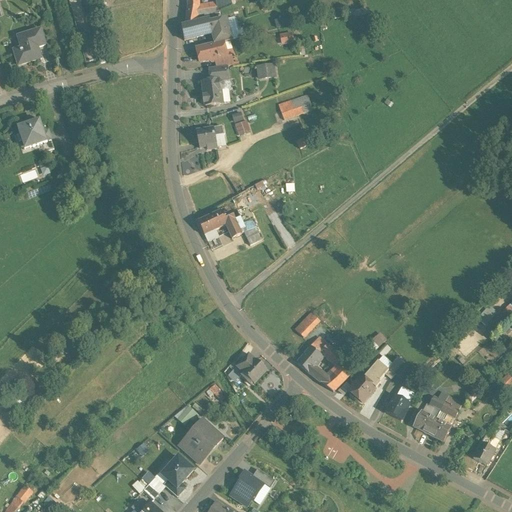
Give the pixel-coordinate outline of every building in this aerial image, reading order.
[(198,0),(187,0),(188,8),(185,26),(197,22),(197,16),(199,7),(198,0)] [(217,0),(218,4),(219,9),(219,12),(220,12),(245,8),(243,0),(217,0)] [(199,7),(197,16),(219,9),(218,4),(199,7)] [(219,9),(197,16),(197,22),(220,13),(220,12),(219,12),(219,9)] [(276,26),(289,25),(289,18),(275,19),(276,26)] [(209,20),(182,28),(185,41),(197,38),(213,34),(210,26),(209,20)] [(226,20),(215,23),(215,24),(210,26),(213,34),(212,34),(214,40),(230,35),(226,20)] [(41,30),(18,37),(21,48),(13,50),(18,66),(41,59),(38,48),(45,46),(41,30)] [(293,33),(281,34),(282,45),(294,43),(293,33)] [(230,35),(214,40),(215,45),(223,43),(231,41),(230,35)] [(215,45),(196,50),(200,63),(208,61),(212,63),(216,62),(228,59),(227,58),(223,43),(215,45)] [(228,59),(216,62),(217,68),(227,67),(234,66),(231,57),(227,58),(228,59)] [(276,65),(259,68),(260,81),(278,79),(276,65)] [(217,68),(209,69),(211,83),(220,82),(221,82),(229,81),(227,67),(217,68)] [(211,83),(202,84),(204,97),(203,97),(204,105),(205,105),(205,107),(222,105),(221,92),(225,86),(221,82),(220,82),(211,83)] [(307,97),(279,107),(284,121),(312,111),(307,97)] [(240,115),(234,117),(236,124),(243,121),(240,115)] [(40,121),(17,128),(20,136),(16,137),(18,145),(27,142),(30,149),(37,147),(47,144),(47,143),(51,141),(48,133),(44,134),(40,121)] [(250,133),(247,123),(241,124),(245,135),(250,133)] [(241,124),(235,126),(239,137),(245,135),(241,124)] [(222,128),(213,130),(215,138),(224,136),(222,128)] [(213,130),(196,133),(200,150),(207,148),(208,151),(217,150),(217,149),(215,138),(213,130)] [(224,136),(215,138),(217,149),(226,147),(224,136)] [(307,138),(296,143),(300,150),(311,145),(307,138)] [(47,144),(37,147),(40,154),(54,150),(51,141),(47,143),(47,144)] [(53,172),(25,183),(28,192),(40,188),(42,192),(55,187),(52,181),(59,179),(56,171),(53,172)] [(243,200),(234,204),(238,211),(246,207),(243,200)] [(221,211),(198,223),(205,236),(226,226),(235,222),(231,213),(224,216),(221,211)] [(235,222),(226,226),(232,240),(241,235),(235,222)] [(254,225),(242,231),(247,239),(258,234),(254,225)] [(258,234),(247,239),(251,247),(262,242),(258,234)] [(217,237),(207,242),(211,250),(221,245),(217,237)] [(488,308),(476,321),(485,328),(496,315),(488,308)] [(319,322),(312,315),(307,320),(315,327),(319,322)] [(315,327),(307,320),(296,331),(303,339),(315,327)] [(327,346),(319,339),(311,347),(319,355),(321,353),(327,346)] [(343,360),(327,346),(321,353),(337,367),(339,365),(343,360)] [(319,355),(311,347),(297,364),(308,374),(313,367),(322,357),(319,355)] [(248,355),(236,368),(243,374),(256,361),(255,361),(248,355)] [(385,376),(391,381),(396,374),(404,365),(397,359),(387,371),(389,372),(385,376)] [(267,371),(256,361),(243,374),(243,375),(253,383),(254,384),(267,371)] [(385,376),(389,372),(387,371),(378,363),(371,370),(370,369),(363,379),(376,390),(380,384),(379,383),(385,376)] [(414,374),(404,365),(396,374),(405,383),(414,374)] [(321,375),(313,367),(308,374),(316,380),(321,375)] [(335,369),(326,377),(328,379),(323,385),(333,393),(343,384),(342,382),(348,378),(339,369),(337,367),(335,369)] [(228,377),(235,383),(243,374),(236,368),(228,377)] [(253,383),(243,375),(243,374),(241,376),(251,385),(253,383)] [(321,375),(316,380),(323,385),(328,379),(326,377),(321,375)] [(361,377),(348,393),(350,394),(350,397),(353,400),(356,399),(361,404),(364,403),(376,390),(363,379),(361,377)] [(511,380),(508,377),(496,387),(503,394),(511,385),(511,380)] [(210,388),(220,401),(225,397),(215,384),(210,388)] [(438,401),(434,399),(429,407),(441,413),(445,405),(448,398),(441,394),(438,401)] [(410,405),(395,397),(386,414),(401,421),(410,405)] [(462,406),(448,398),(445,405),(459,412),(462,406)] [(459,412),(445,405),(441,413),(455,420),(459,412)] [(186,426),(197,414),(189,407),(178,419),(186,426)] [(436,421),(421,413),(413,428),(428,436),(436,421)] [(203,420),(202,420),(195,428),(199,431),(187,445),(204,460),(202,457),(214,444),(217,446),(223,439),(203,420)] [(443,424),(436,421),(428,436),(443,444),(453,425),(445,420),(443,424)] [(492,440),(486,436),(481,445),(488,448),(492,440)] [(204,460),(187,445),(182,450),(199,465),(204,460)] [(481,445),(473,460),(487,467),(495,452),(488,448),(481,445)] [(193,471),(178,458),(162,476),(168,481),(177,489),(181,484),(193,471)] [(257,470),(252,477),(264,485),(270,489),(275,482),(257,470)] [(253,501),(264,485),(252,477),(244,472),(233,488),(235,489),(230,496),(247,508),(251,500),(253,501)] [(163,486),(177,498),(185,488),(181,484),(177,489),(168,481),(163,486)] [(158,496),(149,486),(143,491),(153,501),(158,496)] [(25,487),(17,498),(23,502),(25,504),(33,493),(25,487)] [(15,511),(23,502),(17,498),(6,511),(15,511)] [(137,502),(132,509),(135,511),(160,511),(151,504),(146,509),(137,502)]
